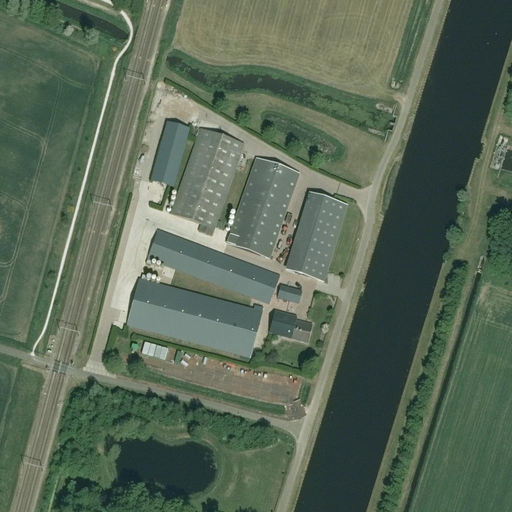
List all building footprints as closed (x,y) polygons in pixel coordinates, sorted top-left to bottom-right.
[(189,130),(167,124),(151,182),(173,188),(189,130)] [(211,238),(244,145),(201,130),(171,215),(201,226),(199,233),(211,238)] [(269,260),(299,175),(256,160),(227,245),(269,260)] [(295,275),(324,283),(347,207),(309,195),(294,243),(304,246),(298,265),(295,275)] [(158,232),(148,259),(270,305),(280,277),(158,232)] [(250,358),(262,313),(139,281),(127,326),(250,358)] [(292,291),(280,287),(277,299),(289,302),(292,291)] [(269,333),(284,337),(307,343),(312,325),(296,320),(297,317),(275,311),(269,333)]
